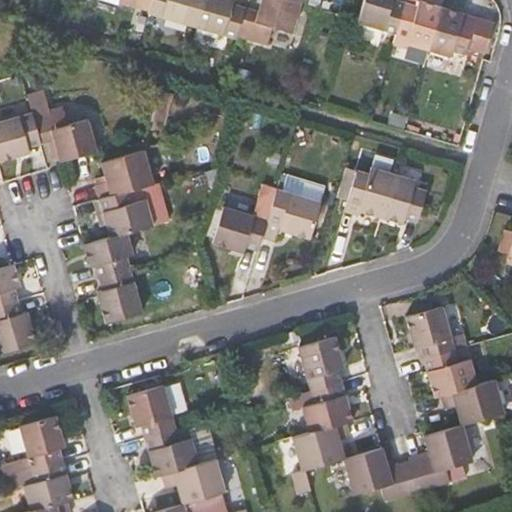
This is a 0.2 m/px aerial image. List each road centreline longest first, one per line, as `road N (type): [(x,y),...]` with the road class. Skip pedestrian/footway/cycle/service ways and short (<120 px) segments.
road 1 (residential): [(356,287),(448,252),(461,232),(511,57)]
road 2 (residential): [(80,365),(356,287)]
road 3 (residential): [(35,212),(80,365)]
road 4 (residential): [(80,365),(115,492)]
road 5 (residential): [(356,287),(391,408)]
